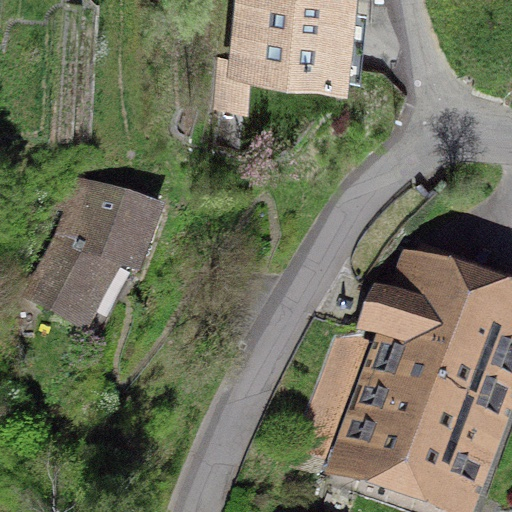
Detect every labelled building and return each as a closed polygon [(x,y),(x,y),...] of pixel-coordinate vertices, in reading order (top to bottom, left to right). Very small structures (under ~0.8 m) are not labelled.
[(0,0),(0,48),(11,49),(11,0),(0,0)] [(356,0),(236,0),(228,87),(347,99),(356,0)] [(180,220),(89,188),(30,308),(101,351),(136,284),(159,290),(180,220)] [(171,291),(218,314),(242,267),(194,244),(171,291)] [(385,511),(478,511),(511,415),(511,314),(403,276),(392,307),(373,300),(353,357),(374,364),(329,493),(385,511)]
